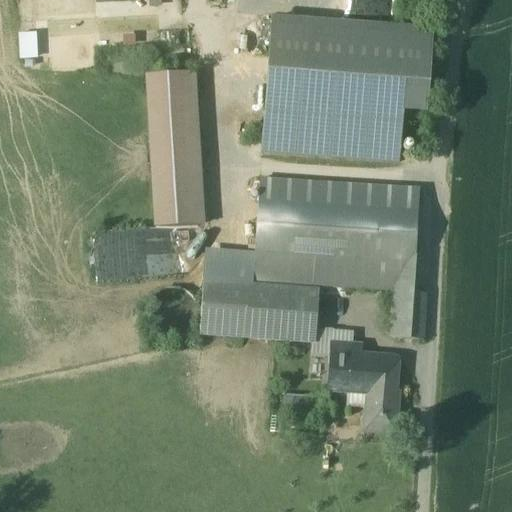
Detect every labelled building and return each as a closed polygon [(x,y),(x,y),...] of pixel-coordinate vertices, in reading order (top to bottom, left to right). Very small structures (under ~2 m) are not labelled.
[(273,22),(262,154),(397,166),(402,111),(425,113),(430,34),(273,22)] [(38,58),(36,32),(18,33),(19,59),(38,58)] [(154,227),(207,224),(198,73),(145,76),(154,227)] [(253,287),(315,291),(390,293),(388,336),(394,340),(409,341),(419,190),(262,181),(255,255),(253,287)] [(312,344),(315,291),(253,287),(255,255),(208,252),(203,338),(288,343),(312,344)] [(362,347),(330,345),(326,393),(366,396),(389,398),(390,393),(392,359),(361,357),(362,347)] [(389,398),(366,396),(363,434),(395,436),(396,418),(394,418),(395,394),(390,393),(389,398)]
